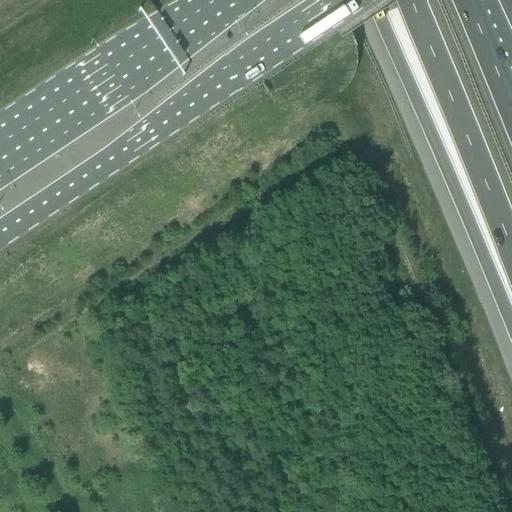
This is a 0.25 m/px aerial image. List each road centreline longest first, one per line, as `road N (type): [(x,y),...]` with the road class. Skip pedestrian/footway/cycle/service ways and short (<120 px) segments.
road 1 (primary): [(0,236),(342,0)]
road 2 (motorway): [(367,0),(511,332)]
road 3 (motorway): [(405,0),(511,268)]
road 4 (primary): [(223,0),(0,149)]
